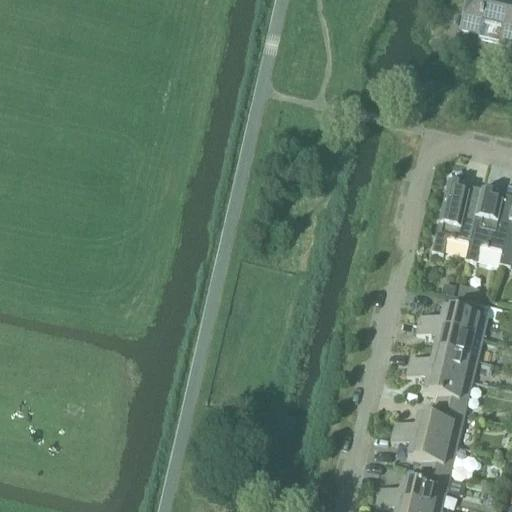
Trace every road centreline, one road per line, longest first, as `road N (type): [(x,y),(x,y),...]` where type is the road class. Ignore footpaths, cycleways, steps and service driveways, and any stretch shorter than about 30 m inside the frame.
road 1 (unclassified): [(165,511),(283,0)]
road 2 (residential): [(511,158),(432,139),(356,481),(356,511)]
